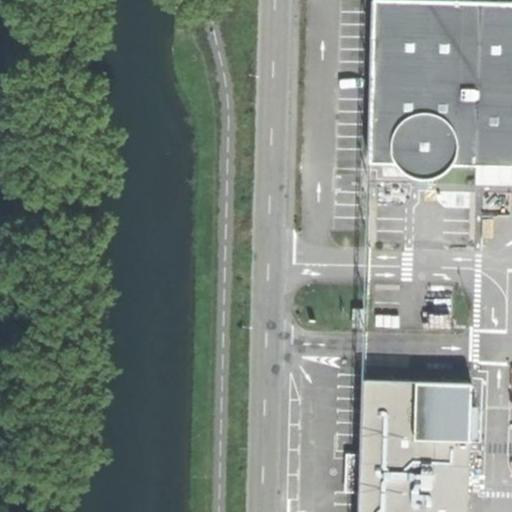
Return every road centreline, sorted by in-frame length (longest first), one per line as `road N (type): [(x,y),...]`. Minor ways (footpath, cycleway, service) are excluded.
road 1 (track): [(31,0),(20,511)]
road 2 (secondary): [(261,511),(268,0)]
